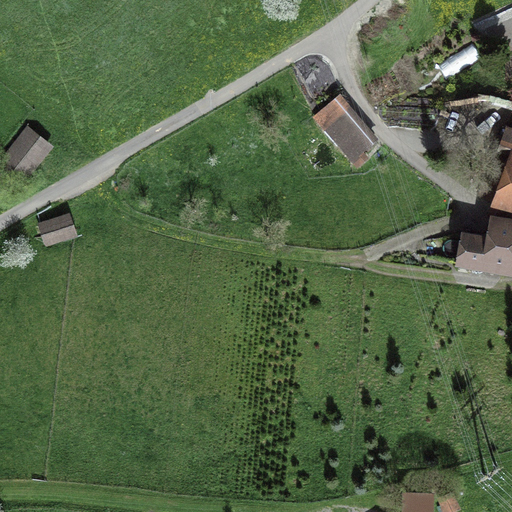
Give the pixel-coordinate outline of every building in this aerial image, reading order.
[(375,141),(347,110),(325,130),(357,166),(367,158),(362,152),(375,141)] [(47,147),(27,131),(3,160),(23,176),(47,147)] [(511,210),(511,164),(497,206),(511,210)] [(65,216),(39,225),(45,243),(72,233),(65,216)] [(506,271),(511,252),(511,221),(493,218),(489,240),(464,235),(459,262),(506,271)] [(404,494),(403,511),(432,511),(433,493),(413,492),(413,495),(404,494)]
